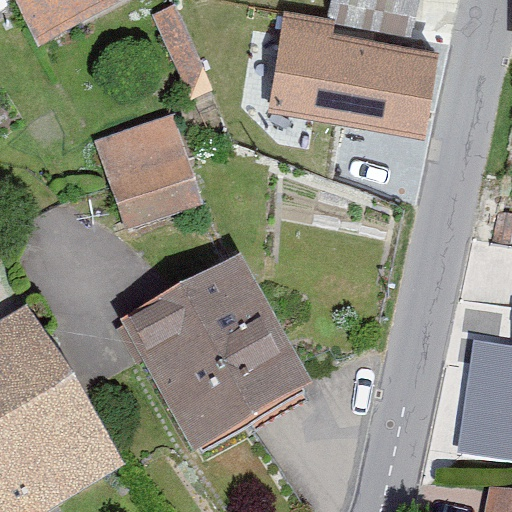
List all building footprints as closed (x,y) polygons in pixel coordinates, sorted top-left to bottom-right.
[(19,0),(40,39),(115,0),(19,0)] [(332,3),(299,0),(282,0),(266,96),(427,124),(444,27),(332,3)] [(332,0),(332,3),(415,18),(418,0),(332,0)] [(174,111),(98,136),(128,224),(204,199),(174,111)] [(241,244),(122,308),(194,440),(312,376),(241,244)] [(25,292),(0,307),(0,511),(27,511),(123,454),(25,292)] [(511,511),(511,479),(496,476),(488,511),(511,511)]
